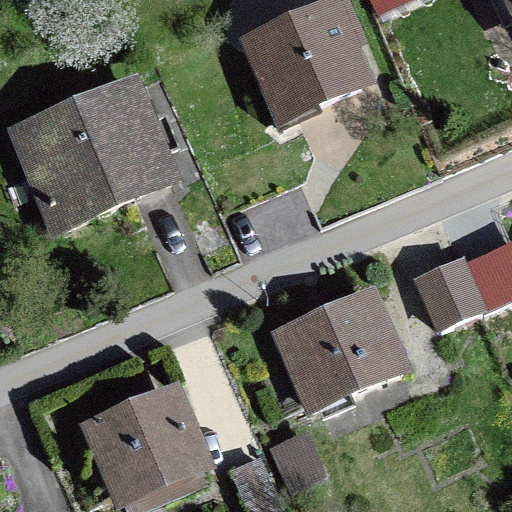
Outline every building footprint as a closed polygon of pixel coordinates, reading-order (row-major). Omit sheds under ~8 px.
[(368,51),(345,0),(339,0),(238,43),(278,135),(378,92),(361,54),(368,51)] [(423,0),(368,0),(378,21),(423,0)] [(139,77),(6,133),(21,168),(7,175),(20,207),(35,201),(53,244),(197,183),(191,170),(198,167),(161,81),(143,88),(139,77)] [(482,321),(460,270),(420,287),(442,338),(482,321)] [(413,378),(375,291),(271,336),(308,422),(351,403),(361,426),(413,404),(403,383),(413,378)] [(217,474),(179,387),(77,431),(113,511),(154,511),(206,489),(203,481),(217,474)] [(270,450),(290,499),(329,482),(309,434),(270,450)] [(284,511),(262,459),(229,473),(245,511),(284,511)]
